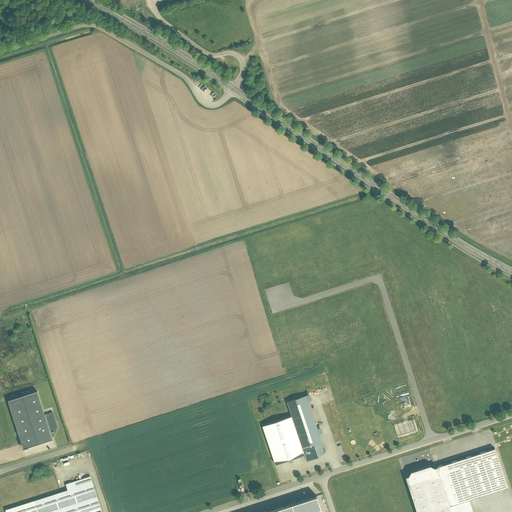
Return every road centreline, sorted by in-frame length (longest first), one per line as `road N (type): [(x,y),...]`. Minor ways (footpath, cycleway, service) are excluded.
road 1 (secondary): [(511,269),(232,87)]
road 2 (unclassified): [(232,87),(217,103),(199,99),(184,76),(97,25),(0,49)]
road 3 (residential): [(511,414),(320,475)]
road 4 (secondary): [(232,87),(91,0)]
road 5 (unclassified): [(162,0),(154,11),(201,49),(240,58),(232,87)]
